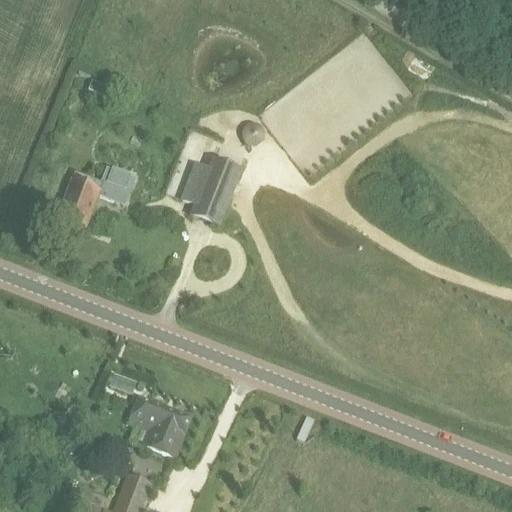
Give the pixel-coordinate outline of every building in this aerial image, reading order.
[(91,84),(88,93),(109,100),(112,91),(107,90),(103,88),(91,84)] [(254,126),(253,126),(252,126),(251,127),(250,127),(249,127),(248,127),(248,128),(247,128),(246,129),(245,129),(245,130),(244,131),(244,132),(243,132),(243,133),(243,134),(243,135),(242,136),(242,137),(242,138),(243,139),(243,140),(243,141),(244,142),(244,143),(245,143),(245,144),(246,145),(247,145),(248,146),(249,147),(250,147),(251,147),(252,147),(253,147),(254,147),(255,147),(256,147),(257,146),(258,146),(259,145),(260,144),(261,143),(262,142),(262,141),(263,140),(263,139),(263,138),(263,137),(263,136),(263,135),(263,134),(263,133),(262,132),(261,131),(261,130),(260,129),(259,129),(259,128),(258,128),(257,127),(256,127),(255,127),(254,126)] [(188,219),(220,231),(242,174),(211,161),(188,219)] [(98,199),(124,209),(135,182),(106,171),(100,186),(75,176),(56,224),(84,234),(98,199)] [(124,404),(115,400),(112,408),(122,411),(124,404)] [(143,451),(175,463),(191,421),(138,401),(129,426),(150,434),(143,451)] [(113,511),(142,511),(152,487),(126,478),(113,511)]
